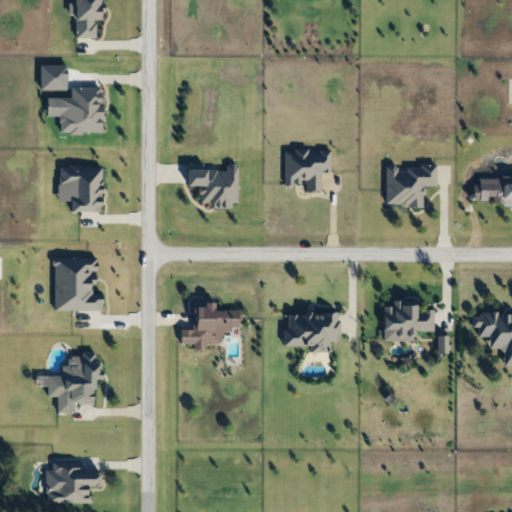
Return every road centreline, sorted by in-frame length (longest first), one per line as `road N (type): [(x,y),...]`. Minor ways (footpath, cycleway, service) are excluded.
road 1 (residential): [(143,0),(143,511)]
road 2 (residential): [(143,256),(511,256)]
